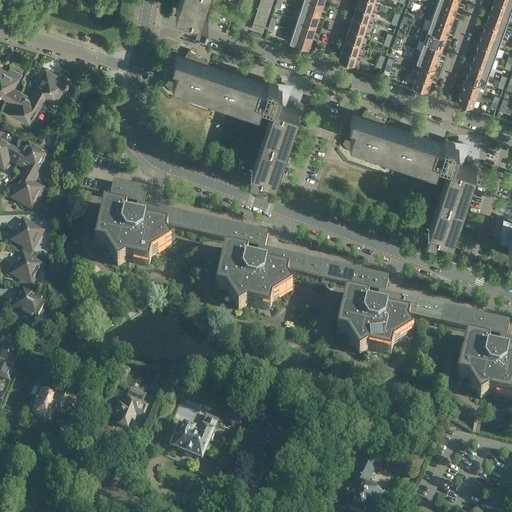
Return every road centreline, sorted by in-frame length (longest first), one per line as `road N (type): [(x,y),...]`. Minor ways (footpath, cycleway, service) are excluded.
road 1 (tertiary): [(511,294),(154,160),(136,134),(137,72)]
road 2 (secondary): [(156,511),(0,445)]
road 3 (unclassified): [(137,72),(0,28)]
road 4 (residential): [(440,111),(318,71)]
